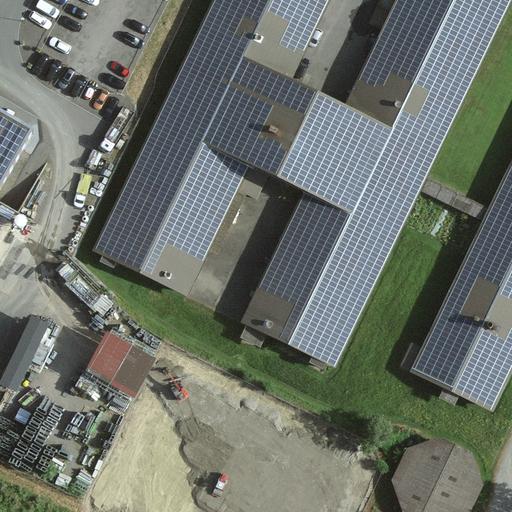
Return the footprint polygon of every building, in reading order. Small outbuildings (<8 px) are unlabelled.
[(325,0),(215,0),(92,258),(183,301),(245,173),(301,200),(242,322),(334,366),(510,0),(396,0),(340,118),(282,90),(325,0)] [(0,110),(0,179),(30,127),(0,110)] [(511,169),(414,377),(487,411),(511,357),(511,169)] [(29,311),(5,382),(24,389),(48,318),(29,311)] [(406,511),(470,511),(485,480),(477,450),(442,434),(410,443),(395,474),(406,511)]
